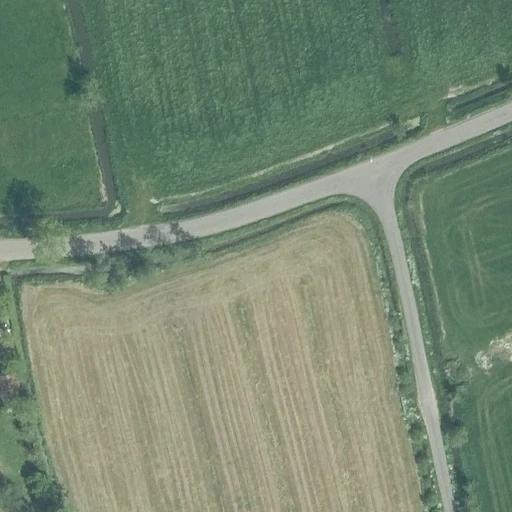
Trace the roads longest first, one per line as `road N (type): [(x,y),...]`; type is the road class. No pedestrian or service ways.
road 1 (tertiary): [(0,250),(183,231),(369,171)]
road 2 (unclassified): [(449,511),(397,256),(369,171)]
road 3 (tertiary): [(511,113),(369,171)]
